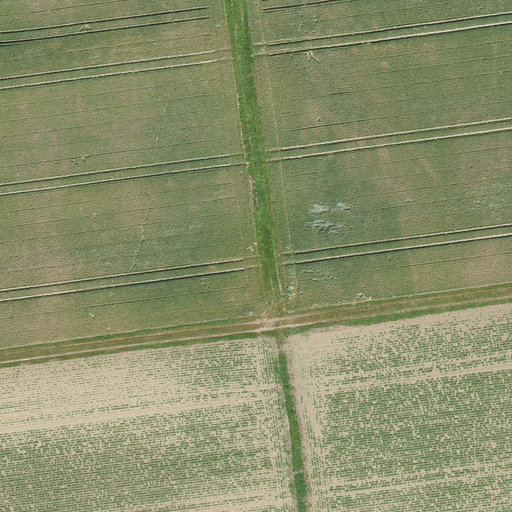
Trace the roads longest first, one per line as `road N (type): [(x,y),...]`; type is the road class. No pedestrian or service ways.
road 1 (track): [(302,511),(231,0)]
road 2 (track): [(511,292),(0,359)]
